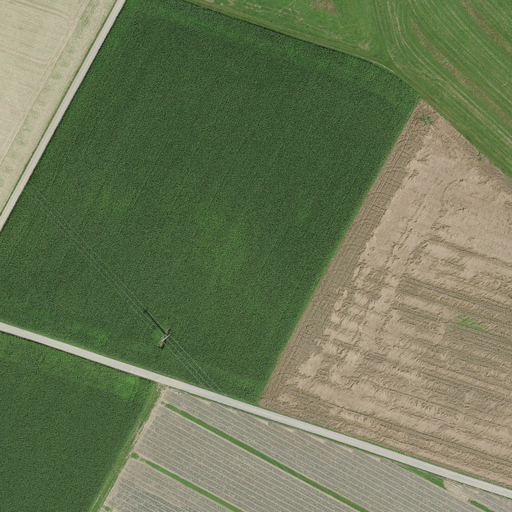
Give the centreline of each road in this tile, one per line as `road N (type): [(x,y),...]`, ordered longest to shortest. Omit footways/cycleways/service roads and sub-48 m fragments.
road 1 (track): [(511,494),(0,324)]
road 2 (track): [(192,0),(390,58),(511,167)]
road 3 (track): [(0,226),(121,0)]
